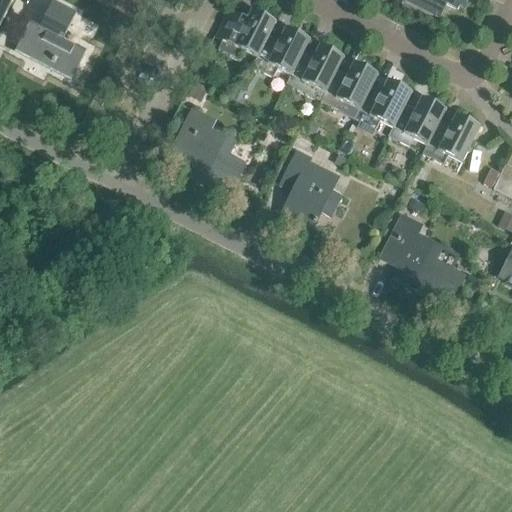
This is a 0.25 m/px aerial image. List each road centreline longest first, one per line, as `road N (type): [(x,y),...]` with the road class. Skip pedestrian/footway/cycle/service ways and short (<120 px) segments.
road 1 (residential): [(511,386),(119,187)]
road 2 (residential): [(294,0),(459,82),(492,59),(511,19)]
road 3 (residential): [(119,187),(210,0)]
road 4 (residential): [(119,187),(0,124)]
